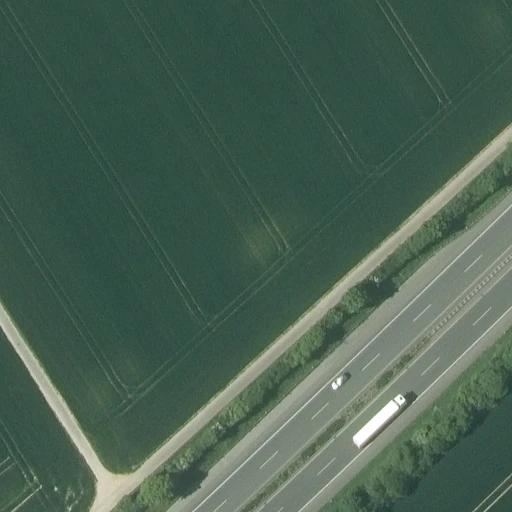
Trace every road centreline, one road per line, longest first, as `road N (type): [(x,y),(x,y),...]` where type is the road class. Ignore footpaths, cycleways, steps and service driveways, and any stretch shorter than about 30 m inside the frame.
road 1 (track): [(511,127),(115,495)]
road 2 (motorway): [(511,224),(209,511)]
road 3 (motorway): [(274,511),(511,283)]
road 4 (track): [(115,495),(0,314)]
